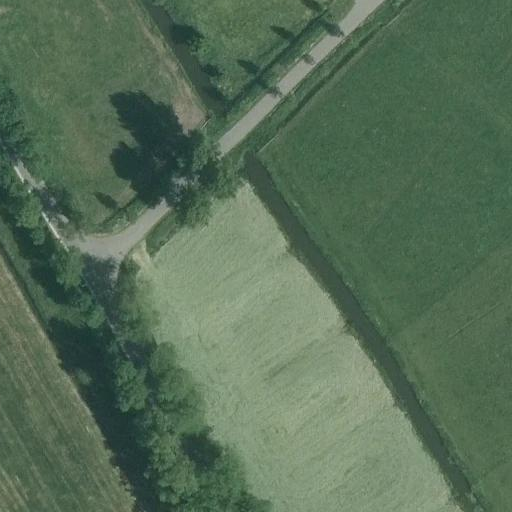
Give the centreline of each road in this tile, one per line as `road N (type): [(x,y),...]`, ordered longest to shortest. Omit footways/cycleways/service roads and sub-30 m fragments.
road 1 (unclassified): [(92,276),(371,0)]
road 2 (unclassified): [(223,511),(92,276)]
road 3 (unclassified): [(92,276),(0,125)]
